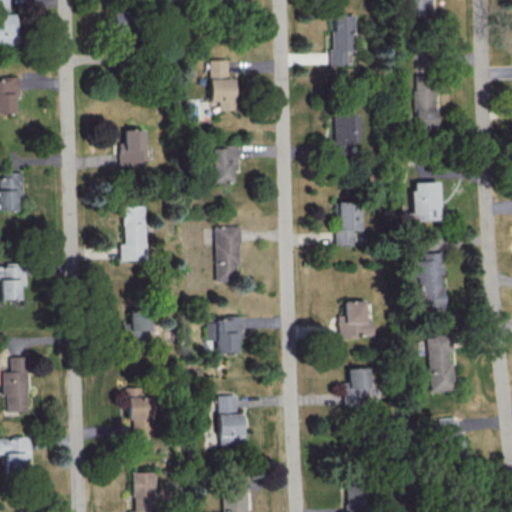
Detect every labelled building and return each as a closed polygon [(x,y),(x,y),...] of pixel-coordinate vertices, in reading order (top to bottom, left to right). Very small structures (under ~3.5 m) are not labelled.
[(6,0),(0,0),(0,45),(13,45),(13,12),(7,13),(6,0)] [(404,0),(405,15),(429,15),(428,0),(404,0)] [(112,22),(129,21),(128,10),(111,12),(112,22)] [(332,14),(333,30),(328,30),(328,64),(350,64),(349,14),(332,14)] [(212,58),(212,111),(235,111),(235,80),(231,80),(231,58),(212,58)] [(412,127),(433,126),(432,74),(411,75),(412,127)] [(0,112),(16,112),(15,77),(0,77),(0,112)] [(331,114),(332,156),(346,156),(346,142),(357,141),(356,113),(331,114)] [(142,164),(141,128),(121,129),(121,141),(116,141),(117,165),(142,164)] [(213,150),(225,150),(225,146),(242,146),(242,169),(234,169),(235,185),(213,186),(213,150)] [(0,209),(15,209),(15,196),(20,196),(20,171),(1,172),(1,176),(0,176),(0,209)] [(437,181),(410,181),(411,212),(405,212),(405,220),(438,220),(437,181)] [(334,244),(351,244),(351,230),(357,230),(357,201),(333,201),(334,244)] [(117,260),(143,259),(142,204),(119,205),(120,243),(117,243),(117,260)] [(218,227),(220,281),(237,280),(237,266),(242,266),(241,245),(245,245),(245,226),(218,227)] [(419,260),(419,286),(424,286),(424,303),(446,303),(445,253),(425,254),(425,260),(419,260)] [(0,298),(17,299),(18,285),(22,285),(23,266),(0,265),(0,298)] [(375,338),(339,338),(339,315),(344,315),(344,303),(367,304),(367,319),(375,319),(375,338)] [(122,323),(121,343),(145,344),(147,310),(127,309),(126,323),(122,323)] [(234,351),(234,338),(239,338),(239,316),(213,317),(214,351),(234,351)] [(429,336),(434,390),(456,388),(450,334),(429,336)] [(5,371),(6,397),(10,397),(10,412),(28,411),(27,356),(13,357),(13,371),(5,371)] [(341,406),(366,405),(365,367),(345,368),(345,388),(340,388),(341,406)] [(219,395),(221,439),(245,438),(243,416),(239,416),(238,394),(219,395)] [(149,396),(124,397),(125,419),(130,419),(130,438),(150,438),(149,396)] [(458,458),(456,419),(432,420),(435,459),(458,458)] [(27,436),(0,436),(0,451),(1,452),(2,470),(22,470),(21,457),(28,457),(27,436)] [(130,472),(130,510),(126,510),(126,511),(151,511),(151,471),(130,472)] [(221,511),(244,511),(243,475),(220,475),(221,511)] [(358,481),(341,481),(342,511),(361,511),(361,494),(359,494),(358,481)]
